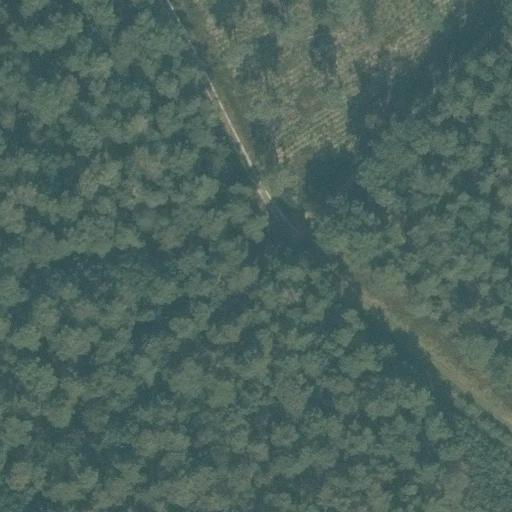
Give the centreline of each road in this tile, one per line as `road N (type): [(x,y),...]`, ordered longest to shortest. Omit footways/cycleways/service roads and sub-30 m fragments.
road 1 (track): [(2,511),(266,227),(0,286)]
road 2 (track): [(485,0),(266,227)]
